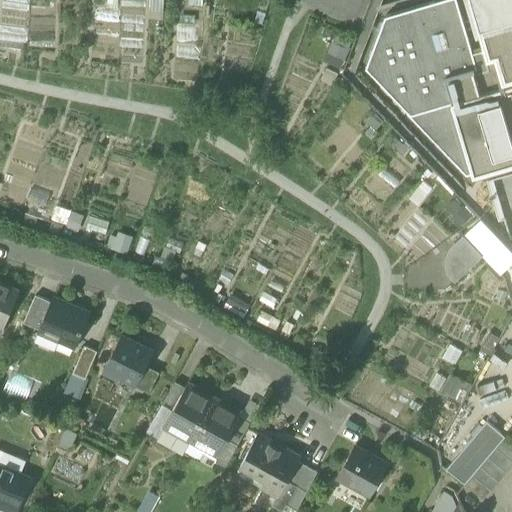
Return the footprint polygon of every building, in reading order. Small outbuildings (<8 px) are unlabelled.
[(461,16),(456,0),(440,0),(386,16),(367,67),(410,111),(411,113),(452,101),(452,100),(453,100),(447,77),(446,77),(445,75),(475,66),(477,66),(473,52),(462,16),(461,16)] [(511,0),(482,0),(496,45),(482,49),(487,67),(476,71),(475,66),(445,75),(446,77),(447,77),(453,100),(511,82),(511,0)] [(332,34),(322,61),(340,67),(349,40),(332,34)] [(473,52),(477,66),(475,66),(476,71),(487,67),(482,49),(473,52)] [(452,101),(474,173),(511,162),(511,82),(453,100),(452,100),(452,101)] [(411,113),(410,111),(407,114),(466,176),(474,173),(452,101),(411,113)] [(85,226),(104,232),(107,221),(88,215),(85,226)] [(511,251),(481,219),(463,236),(500,275),(511,262),(511,251)] [(110,230),(105,246),(125,251),(130,235),(110,230)] [(463,236),(454,245),(472,264),(481,256),(463,236)] [(454,281),(472,264),(454,245),(448,250),(445,261),(447,273),(454,281)] [(19,290),(0,281),(0,320),(5,322),(7,319),(19,290)] [(24,322),(39,329),(51,301),(35,294),(24,322)] [(39,329),(40,330),(35,341),(55,349),(60,338),(76,345),(89,314),(83,311),(82,313),(70,308),(71,306),(52,298),(51,301),(39,329)] [(489,355),(499,338),(490,333),(479,350),(489,355)] [(119,375),(137,384),(146,364),(153,352),(137,344),(137,343),(121,335),(107,363),(122,370),(119,375)] [(463,352),(450,344),(442,358),(455,366),(463,352)] [(72,373),(85,379),(97,350),(84,345),(72,373)] [(136,385),(149,392),(160,371),(146,364),(137,384),(136,385)] [(2,388),(24,397),(32,379),(9,370),(2,388)] [(85,379),(72,373),(64,391),(77,397),(85,379)] [(453,400),(463,382),(451,376),(441,393),(453,400)] [(242,413),(215,397),(189,381),(185,388),(173,410),(165,423),(167,424),(168,423),(193,437),(218,451),(217,453),(219,454),(227,440),(240,416),(242,413)] [(162,404),(173,410),(185,388),(175,382),(162,404)] [(173,410),(162,404),(146,433),(156,439),(165,423),(173,410)] [(227,440),(237,446),(250,422),(240,416),(227,440)] [(465,484),(505,437),(487,421),(446,469),(465,484)] [(192,439),(167,424),(165,423),(156,439),(183,455),(185,451),(192,439)] [(167,424),(192,439),(193,437),(168,423),(167,424)] [(77,434),(65,427),(57,444),(69,450),(77,434)] [(264,485),(278,492),(279,493),(287,479),(298,459),(300,455),(259,433),(240,468),(266,481),(264,485)] [(192,439),(217,453),(218,451),(193,437),(192,439)] [(217,453),(192,439),(185,451),(211,467),(215,460),(219,454),(217,453)] [(465,485),(483,500),(511,465),(511,446),(503,439),(465,485)] [(237,446),(227,440),(219,454),(215,460),(226,466),(237,446)] [(337,476),(370,496),(388,465),(355,446),(337,476)] [(0,448),(0,464),(20,473),(26,459),(0,448)] [(297,485),(307,490),(318,470),(298,459),(287,479),(297,485)] [(0,497),(19,505),(31,477),(20,473),(0,464),(0,497)] [(266,481),(240,468),(239,471),(264,485),(266,481)] [(297,485),(287,479),(279,493),(278,492),(273,503),(284,509),(287,503),(297,485)] [(287,503),(297,509),(307,490),(297,485),(287,503)] [(151,511),(160,496),(150,490),(137,511),(151,511)] [(432,511),(453,511),(457,507),(452,497),(444,491),(432,511)] [(15,511),(19,505),(0,497),(0,508),(4,509),(15,511)]
